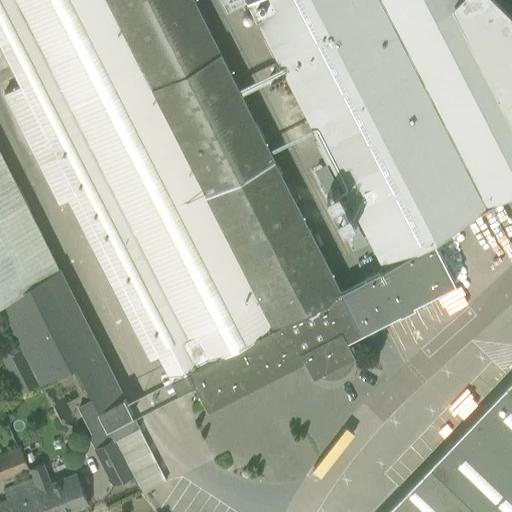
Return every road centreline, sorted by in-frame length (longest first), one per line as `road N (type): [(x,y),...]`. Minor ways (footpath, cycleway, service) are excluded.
road 1 (unknown): [(299,511),(221,482),(183,438),(71,244),(0,96)]
road 2 (unknown): [(421,366),(221,0)]
road 3 (unknown): [(301,511),(421,366)]
road 4 (unknown): [(421,366),(511,280)]
